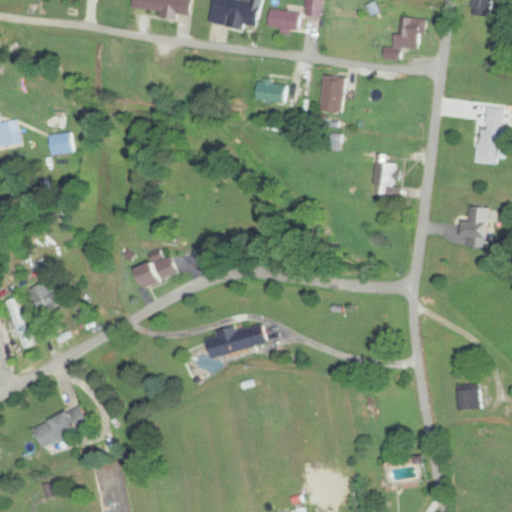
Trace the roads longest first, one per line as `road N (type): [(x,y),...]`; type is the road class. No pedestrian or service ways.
road 1 (residential): [(0,401),(243,276),(414,293)]
road 2 (residential): [(441,76),(0,17)]
road 3 (residential): [(414,293),(451,0)]
road 4 (residential): [(444,511),(417,360),(414,293)]
